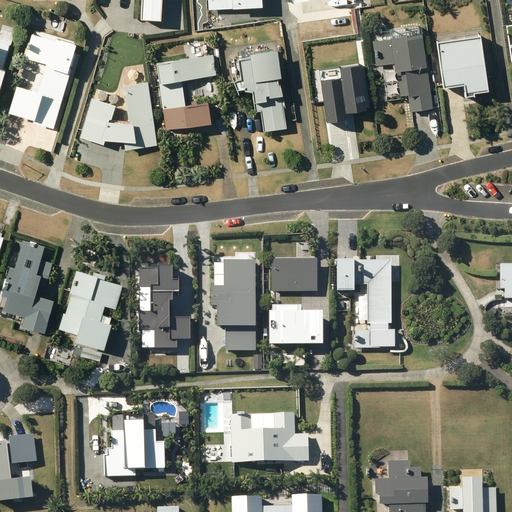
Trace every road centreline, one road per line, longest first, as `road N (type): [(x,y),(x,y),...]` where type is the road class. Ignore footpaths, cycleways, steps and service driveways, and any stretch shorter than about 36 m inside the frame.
road 1 (residential): [(407,193),(134,216),(0,177)]
road 2 (residential): [(469,355),(478,337),(474,308),(407,193)]
road 3 (residential): [(325,377),(430,373),(469,355)]
